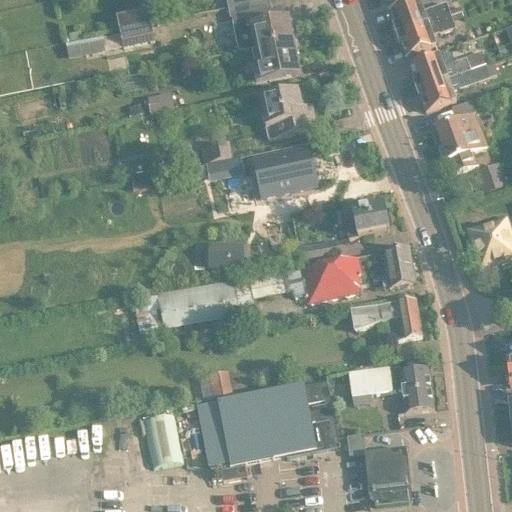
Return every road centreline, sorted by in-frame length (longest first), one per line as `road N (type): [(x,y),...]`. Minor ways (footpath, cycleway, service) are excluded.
road 1 (secondary): [(455,319),(342,0)]
road 2 (secondary): [(477,511),(455,319)]
